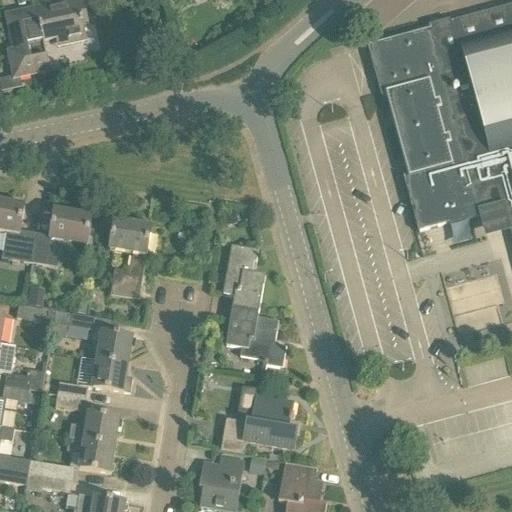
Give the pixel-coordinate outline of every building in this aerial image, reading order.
[(13,81),(50,74),(44,44),(56,41),(58,48),(88,42),(84,26),(89,25),(84,2),(55,8),(55,10),(38,13),(37,10),(6,16),(14,52),(8,53),(11,66),(10,66),(13,81)] [(511,6),(451,23),(451,21),(429,27),(430,30),(368,47),(383,103),(384,103),(383,96),(387,95),(409,178),(405,179),(403,172),(402,173),(419,235),(420,234),(420,232),(448,225),(449,226),(482,217),(480,210),(490,208),(492,215),(506,211),(511,234),(511,6)] [(165,40),(161,22),(154,24),(155,28),(150,29),(154,42),(165,40)] [(37,236),(20,233),(25,207),(0,203),(0,233),(5,235),(2,260),(32,265),(37,236)] [(62,243),(87,248),(92,218),(56,212),(51,238),(37,236),(32,265),(58,270),(62,243)] [(152,228),(116,222),(111,253),(133,257),(130,275),(115,272),(111,298),(140,303),(152,228)] [(233,311),(259,315),(266,277),(255,276),(259,253),(232,248),(224,297),(235,299),(233,311)] [(30,289),(27,307),(43,310),(46,292),(30,289)] [(88,305),(74,303),(72,314),(86,317),(88,305)] [(17,321),(42,325),(44,312),(19,308),(17,321)] [(279,324),(258,320),(259,315),(233,311),(227,348),(242,351),(241,360),(264,364),(263,368),(283,371),(287,349),(275,347),(279,324)] [(56,314),(44,312),(42,325),(54,327),(56,314)] [(54,327),(57,327),(69,329),(90,333),(97,334),(99,321),(56,314),(54,327)] [(69,329),(57,327),(55,338),(67,340),(69,329)] [(132,341),(133,342),(134,340),(102,334),(98,362),(128,367),(132,341)] [(0,375),(7,377),(11,377),(12,376),(16,349),(0,346),(0,345),(0,375)] [(206,371),(216,371),(217,359),(206,359),(206,371)] [(128,367),(98,362),(93,390),(131,397),(133,381),(126,380),(128,367)] [(32,380),(29,392),(42,394),(45,375),(31,372),(30,380),(32,380)] [(7,377),(5,389),(29,393),(29,392),(32,380),(30,380),(12,376),(11,377),(7,377)] [(59,386),(47,384),(45,395),(58,397),(87,402),(89,390),(60,385),(59,386)] [(29,393),(5,389),(4,401),(6,402),(27,406),(29,395),(29,393)] [(29,395),(27,406),(38,407),(40,397),(29,395)] [(56,410),(85,415),(87,402),(58,397),(56,410)] [(295,405),(255,398),(253,414),(244,412),(242,425),(226,422),(223,442),(247,445),(293,453),(296,433),(289,432),(291,423),(294,424),(295,418),(293,417),(295,405)] [(119,422),(120,422),(120,421),(89,416),(87,430),(72,428),(70,441),(115,449),(119,422)] [(0,443),(13,445),(15,432),(2,430),(0,429),(0,443)] [(202,448),(203,441),(200,436),(194,435),(191,446),(202,448)] [(68,454),(82,456),(80,472),(111,477),(111,475),(112,474),(115,449),(70,441),(68,454)] [(33,459),(38,464),(45,461),(46,455),(41,450),(34,453),(33,459)] [(0,457),(0,470),(29,476),(31,463),(0,457)] [(212,511),(235,511),(244,463),(221,459),(218,478),(202,476),(200,490),(203,491),(200,510),(212,511)] [(264,463),(253,460),(250,474),(261,477),(264,463)] [(75,471),(46,465),(44,478),(73,483),(75,471)] [(324,485),(315,484),(318,471),(285,465),(279,504),(288,505),(286,511),(326,511),(327,507),(320,506),(324,485)] [(29,476),(0,470),(0,483),(27,489),(29,476)] [(29,476),(27,489),(27,493),(42,495),(42,491),(71,495),(73,483),(44,478),(29,476)] [(124,511),(125,506),(126,506),(126,505),(95,499),(95,500),(80,498),(77,511),(124,511)]
